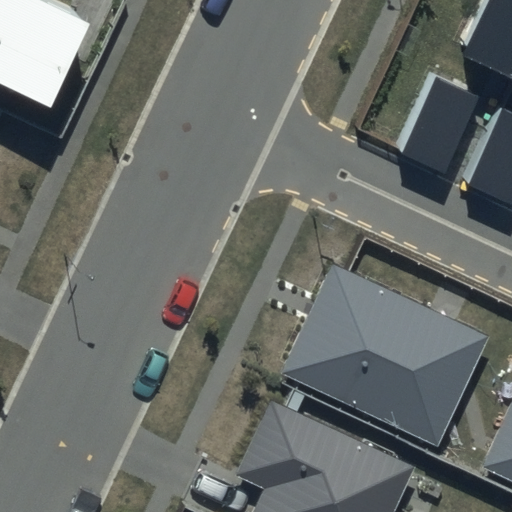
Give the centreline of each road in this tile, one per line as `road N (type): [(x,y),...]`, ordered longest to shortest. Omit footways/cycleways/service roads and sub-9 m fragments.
road 1 (residential): [(210,123),(26,511)]
road 2 (residential): [(210,123),(511,261)]
road 3 (residential): [(268,0),(210,123)]
